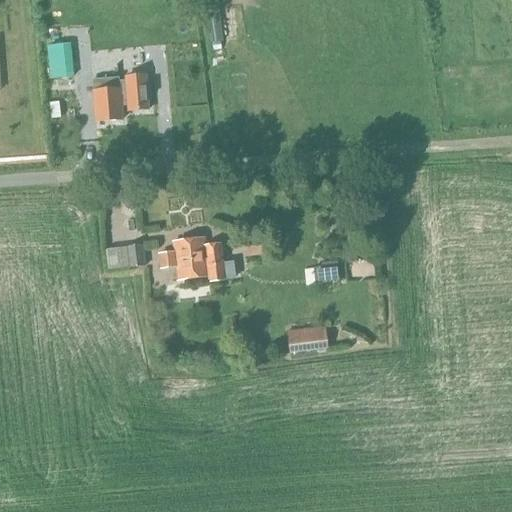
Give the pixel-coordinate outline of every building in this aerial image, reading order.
[(82,0),(84,56),(108,55),(105,0),(82,0)] [(70,44),(47,47),(51,80),(74,77),(70,44)] [(125,81),(118,82),(119,85),(119,89),(119,96),(127,96),(127,107),(128,113),(148,111),(145,77),(125,79),(125,81)] [(118,79),(93,81),(93,91),(96,123),(121,122),(120,107),(127,107),(127,96),(119,96),(119,89),(119,85),(118,82),(118,79)] [(45,98),(45,110),(64,109),(63,97),(45,98)] [(66,170),(85,158),(78,147),(59,159),(66,170)] [(236,265),(222,267),(220,247),(205,248),(204,240),(172,244),(174,254),(159,256),(161,270),(176,268),(178,282),(208,278),(209,284),(238,280),(236,265)] [(244,257),(266,254),(264,241),(243,244),(244,257)] [(120,246),(99,247),(100,267),(121,266),(120,246)] [(126,249),(127,269),(127,271),(146,267),(143,247),(126,249)] [(338,267),(313,270),(314,286),(340,283),(338,267)] [(325,328),(286,333),(289,355),(328,350),(325,328)]
